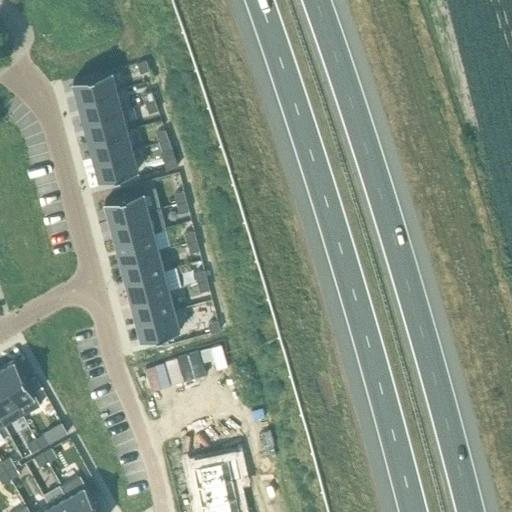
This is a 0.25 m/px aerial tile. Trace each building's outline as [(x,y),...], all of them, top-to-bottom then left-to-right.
[(147,60),(138,63),(141,72),(150,69),(147,60)] [(112,69),(74,79),(79,99),(118,89),(112,69)] [(118,89),(79,99),(84,119),(123,109),(118,89)] [(152,91),(143,95),(146,104),(155,101),(152,91)] [(155,101),(146,104),(149,113),(159,110),(155,101)] [(123,109),(84,119),(90,139),(128,129),(123,109)] [(128,129),(90,139),(95,160),(134,149),(128,129)] [(166,130),(156,133),(160,142),(169,139),(166,130)] [(169,139),(160,142),(163,152),(172,148),(169,139)] [(134,149),(95,160),(100,180),(139,169),(134,149)] [(144,189),(105,199),(111,220),(161,207),(161,206),(149,209),(144,189)] [(184,190),(175,193),(177,203),(187,200),(184,190)] [(187,200),(177,203),(180,213),(190,210),(187,200)] [(161,207),(111,220),(116,240),(166,227),(161,207)] [(166,227),(116,240),(121,259),(160,249),(155,230),(166,227)] [(195,230),(185,232),(188,242),(197,239),(195,230)] [(197,239),(188,242),(190,252),(200,250),(197,239)] [(160,249),(121,259),(126,279),(165,269),(160,249)] [(165,269),(126,279),(131,299),(170,289),(165,269)] [(205,269),(195,272),(198,282),(208,279),(205,269)] [(208,279),(198,282),(201,291),(210,289),(208,279)] [(170,289),(131,299),(137,319),(175,308),(170,289)] [(175,308),(137,319),(142,339),(181,329),(175,308)] [(223,316),(214,319),(216,329),(226,326),(223,316)] [(16,358),(0,367),(0,373),(23,414),(41,404),(16,358)] [(0,373),(0,415),(5,424),(23,414),(0,373)] [(45,433),(36,438),(41,446),(50,442),(45,433)] [(36,438),(27,442),(32,451),(41,446),(36,438)] [(53,447),(44,452),(49,460),(58,455),(53,447)] [(263,450),(255,452),(257,460),(265,458),(263,450)] [(44,452),(35,457),(40,465),(49,460),(44,452)] [(236,454),(191,464),(196,485),(233,477),(240,475),(236,454)] [(11,455),(2,460),(7,469),(16,464),(11,455)] [(16,464),(7,469),(11,478),(20,473),(16,464)] [(7,469),(0,472),(0,478),(2,483),(11,478),(7,469)] [(101,511),(80,474),(62,484),(77,511),(101,511)] [(233,477),(196,485),(200,504),(237,496),(233,477)] [(262,483),(255,485),(256,493),(264,491),(262,483)] [(77,511),(62,484),(44,494),(50,504),(50,505),(53,511),(77,511)] [(264,491),(256,493),(258,501),(266,499),(264,491)] [(240,511),(237,496),(200,504),(201,511),(240,511)]
